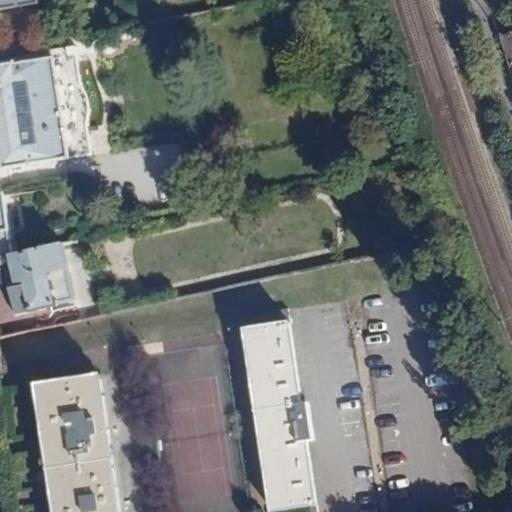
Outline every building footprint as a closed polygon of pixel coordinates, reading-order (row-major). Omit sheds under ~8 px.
[(36,0),(0,0),(0,10),(37,5),(36,0)] [(511,31),(503,34),(500,35),(509,66),(511,64),(511,31)] [(50,56),(0,63),(0,168),(64,158),(87,154),(83,123),(86,115),(86,101),(83,90),(76,83),(72,52),(50,56)] [(10,255),(6,229),(0,229),(0,256),(7,255),(10,255)] [(74,301),(60,244),(10,255),(7,255),(12,285),(6,286),(11,314),(74,301)] [(317,511),(289,321),(241,327),(270,511),(271,511),(304,508),(304,511),(317,511)] [(118,511),(97,374),(33,384),(51,511),(118,511)]
